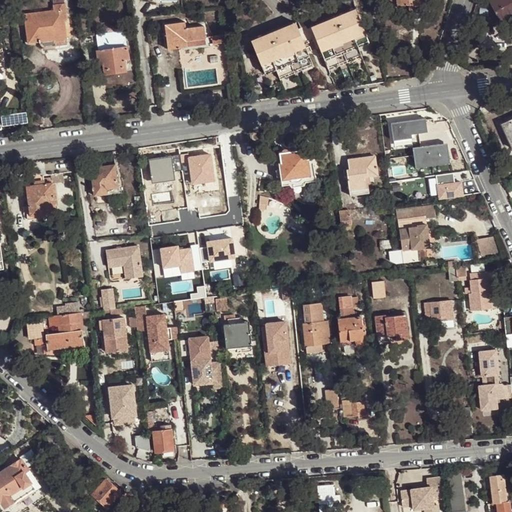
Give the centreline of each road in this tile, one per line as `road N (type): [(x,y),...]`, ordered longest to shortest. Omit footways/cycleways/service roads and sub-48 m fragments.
road 1 (unclassified): [(0,357),(105,456),(136,471),(511,447)]
road 2 (secondary): [(0,152),(451,90)]
road 3 (unclassified): [(451,90),(511,229)]
